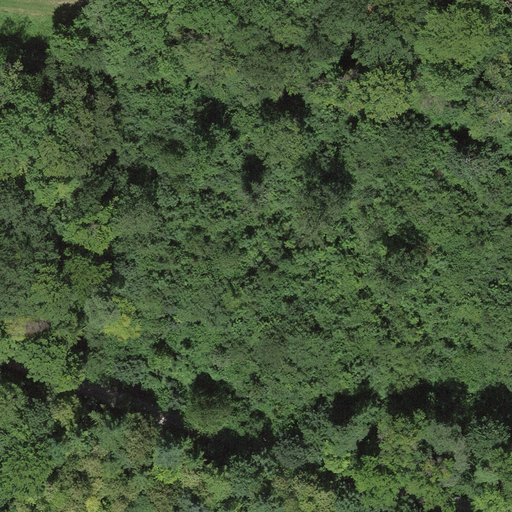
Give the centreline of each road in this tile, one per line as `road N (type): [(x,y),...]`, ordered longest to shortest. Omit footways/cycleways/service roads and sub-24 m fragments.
road 1 (track): [(511,163),(399,97),(262,70),(135,72),(0,34)]
road 2 (track): [(511,511),(363,482),(187,432),(0,353)]
road 3 (track): [(80,391),(391,397),(511,388)]
